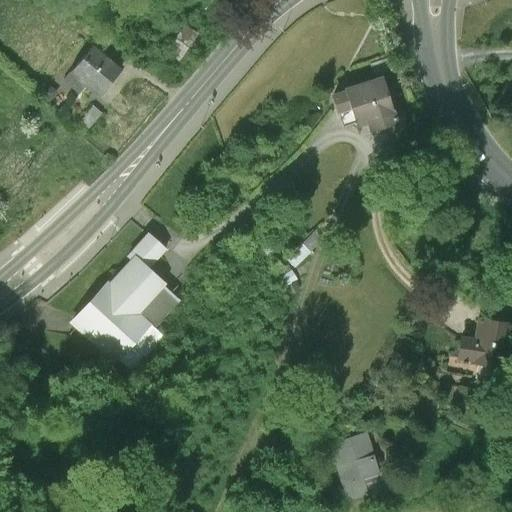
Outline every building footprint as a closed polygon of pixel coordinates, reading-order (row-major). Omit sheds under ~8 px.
[(184,25),(164,51),(177,61),(197,34),(184,25)] [(96,100),(123,70),(106,55),(95,46),(63,82),(81,98),(87,92),(96,100)] [(111,49),(106,55),(123,70),(129,63),(111,49)] [(399,119),(383,72),(330,89),(336,109),(349,105),(357,132),(399,119)] [(57,96),(48,88),(42,95),(51,103),(57,96)] [(101,117),(93,110),(80,125),(88,132),(101,117)] [(129,256),(135,261),(139,258),(149,267),(167,248),(151,233),(129,256)] [(135,261),(74,326),(120,369),(158,329),(141,313),(168,285),(149,267),(139,258),(135,261)] [(511,359),(511,325),(480,321),(477,342),(464,340),(460,370),(510,376),(511,359)] [(386,474),(374,436),(332,448),(349,504),(369,498),(363,481),(386,474)]
